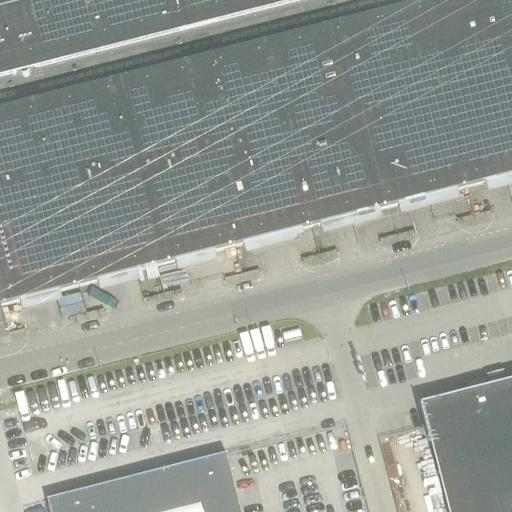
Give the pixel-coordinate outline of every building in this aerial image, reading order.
[(38,72),(36,64),(19,0),(0,0),(0,81),(14,78),(19,68),(23,82),(23,84),(23,85),(24,85),(24,86),(25,86),(25,87),(26,87),(27,87),(28,87),(29,87),(30,86),(31,85),(31,84),(31,83),(31,82),(27,66),(37,72),(38,72)] [(119,0),(19,0),(36,64),(38,72),(131,48),(130,41),(119,0)] [(225,24),(223,17),(219,0),(119,0),(130,41),(131,48),(225,24)] [(219,0),(223,17),(225,24),(320,0),(219,0)] [(466,190),(511,178),(511,46),(500,0),(444,0),(419,6),(421,14),(466,190)] [(511,0),(500,0),(511,46),(511,0)] [(388,210),(466,190),(421,14),(419,6),(341,26),(343,33),(388,210)] [(310,230),(388,210),(343,33),(341,26),(264,46),(265,53),(310,230)] [(186,66),(187,73),(232,250),(310,230),(265,53),(264,46),(186,66)] [(154,270),(232,250),(187,73),(186,66),(108,86),(110,93),(154,270)] [(76,289),(154,270),(110,93),(108,86),(87,91),(30,106),(32,113),(76,289)] [(0,304),(1,309),(76,289),(32,113),(30,106),(27,106),(0,113),(0,304)] [(511,511),(511,385),(423,408),(428,429),(449,511),(511,511)] [(240,511),(232,477),(227,458),(49,504),(50,511),(240,511)]
